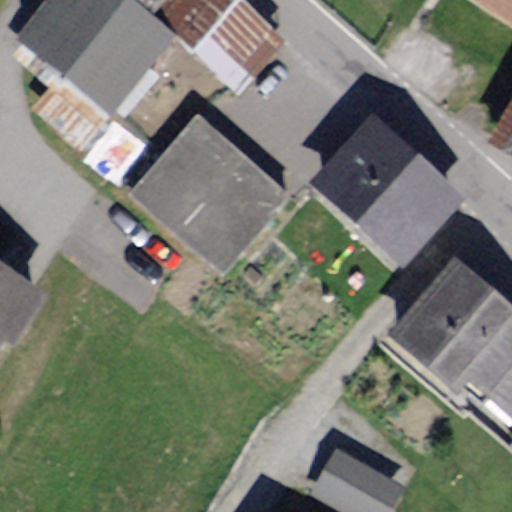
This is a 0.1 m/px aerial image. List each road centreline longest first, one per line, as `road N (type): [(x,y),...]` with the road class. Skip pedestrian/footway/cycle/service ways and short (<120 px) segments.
road 1 (unknown): [(243,503),(498,196)]
road 2 (tertiary): [(511,207),(276,0)]
road 3 (unknown): [(37,0),(7,75),(13,191)]
